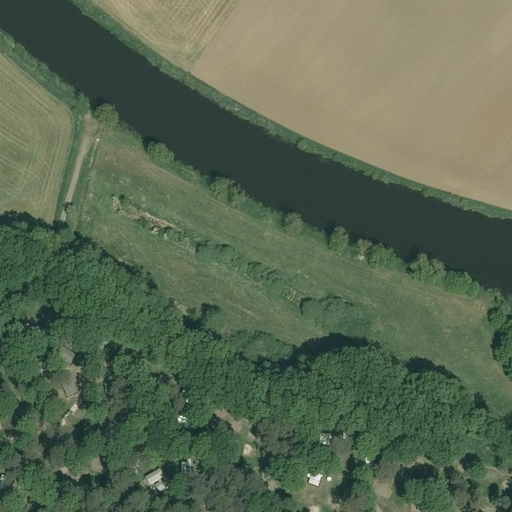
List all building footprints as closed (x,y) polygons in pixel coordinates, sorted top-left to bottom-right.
[(66,387),(72,401),(81,398),(76,383),(66,387)] [(217,421),(229,426),(233,417),(221,412),(217,421)] [(97,422),(106,421),(105,414),(96,416),(97,422)] [(177,427),(186,431),(189,422),(181,418),(177,427)] [(239,422),(237,427),(250,433),(252,427),(239,422)] [(253,443),(259,446),(264,434),(258,431),(253,443)] [(71,443),(72,453),(82,452),(81,442),(71,443)] [(355,457),(353,445),(347,446),(349,458),(355,457)] [(108,472),(107,463),(97,464),(98,473),(108,472)] [(413,463),(414,478),(422,478),(422,463),(413,463)] [(467,475),(474,473),(471,463),(464,465),(467,475)] [(150,476),(163,491),(170,485),(166,480),(171,476),(162,466),(160,468),(159,466),(156,469),(157,470),(150,476)] [(487,484),(497,486),(500,475),(490,473),(487,484)] [(313,485),(323,486),(325,477),(314,475),(313,485)] [(329,490),(339,491),(339,481),(330,480),(329,490)] [(280,494),(291,497),(293,487),(282,484),(280,494)] [(269,500),(278,496),(274,486),(265,490),(269,500)]
